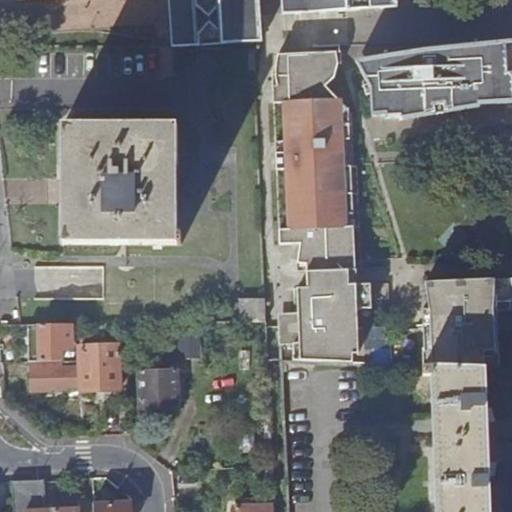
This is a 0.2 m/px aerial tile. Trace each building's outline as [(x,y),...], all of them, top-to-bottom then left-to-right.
[(169,0),(170,12),(171,24),(174,24),(174,47),(264,41),(263,22),(262,17),(261,0),(283,0),(284,16),(386,10),(385,0),(169,0)] [(511,44),(429,52),(356,64),(368,85),(370,96),(372,118),(385,117),(386,120),(399,120),(401,122),(429,112),(451,109),(480,109),(481,106),(511,104),(511,44)] [(334,80),(337,71),(341,54),(279,57),(279,77),(273,77),(274,83),(277,83),(277,89),(274,89),(275,106),(283,106),(285,145),(276,145),(276,150),(280,150),(280,156),(277,156),(277,173),(287,173),(289,233),(280,233),(281,248),(301,245),(298,264),(307,265),(307,274),(356,271),(351,229),(344,230),(345,116),(348,109),(324,87),(334,80)] [(401,122),(480,109),(451,109),(429,112),(401,122)] [(177,247),(179,128),(65,127),(63,245),(177,247)] [(298,274),(307,274),(307,265),(298,264),(298,274)] [(307,274),(308,290),(344,288),(343,287),(357,286),(356,271),(307,274)] [(433,368),(485,370),(485,354),(499,354),(498,305),(511,304),(510,281),(427,284),(429,310),(422,311),(426,355),(431,355),(433,368)] [(302,346),(302,362),(353,364),(354,356),(360,356),(358,311),(373,311),(372,286),(357,286),(343,287),(344,288),(308,290),(299,290),(300,318),(290,318),(290,328),(280,327),(282,345),(302,346)] [(241,322),(266,322),(266,299),(240,300),(241,322)] [(39,326),(29,327),(29,335),(38,335),(39,326)] [(29,335),(29,362),(62,361),(62,348),(71,348),(71,326),(39,326),(38,335),(29,335)] [(165,343),(145,344),(146,363),(137,364),(139,410),(179,408),(178,369),(167,369),(165,343)] [(62,361),(29,362),(29,380),(30,382),(29,391),(50,391),(50,388),(66,388),(66,385),(81,385),(81,390),(104,390),(104,394),(119,394),(118,345),(106,346),(99,346),(80,347),(80,357),(80,358),(80,369),(77,369),(76,360),(62,361)] [(489,511),(487,428),(485,370),(433,368),(422,367),(424,375),(431,375),(433,429),(435,511),(489,511)] [(42,480),(11,481),(13,511),(78,511),(78,509),(64,509),(44,510),(42,480)] [(93,511),(131,511),(131,502),(93,503),(93,511)]
